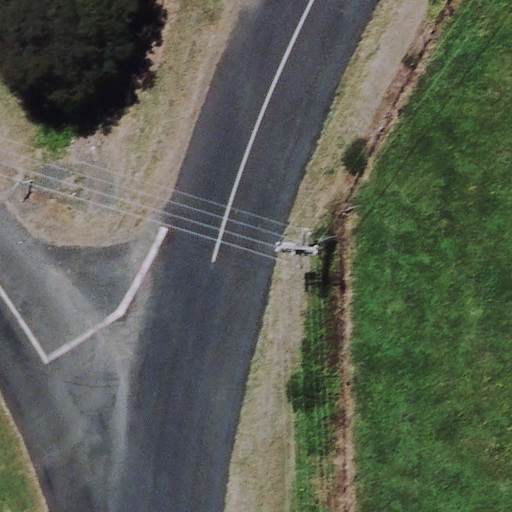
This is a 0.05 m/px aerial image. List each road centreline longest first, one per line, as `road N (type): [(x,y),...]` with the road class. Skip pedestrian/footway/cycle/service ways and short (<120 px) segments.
road 1 (unclassified): [(164,511),(207,283),(261,120),(312,0)]
road 2 (tertiary): [(157,511),(0,292)]
